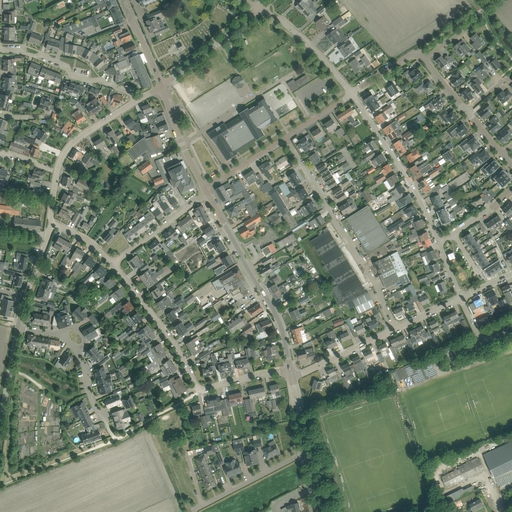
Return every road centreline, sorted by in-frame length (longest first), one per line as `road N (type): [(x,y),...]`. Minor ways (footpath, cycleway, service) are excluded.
road 1 (residential): [(113,263),(200,388),(291,371)]
road 2 (residential): [(396,328),(287,138)]
road 3 (secondary): [(291,371),(281,327),(208,192)]
road 4 (residential): [(439,241),(351,92)]
road 5 (residential): [(306,453),(202,506),(188,456)]
road 6 (residential): [(17,327),(71,344),(116,439)]
road 7 (residential): [(144,97),(0,49)]
road 8 (tertiary): [(160,88),(262,7)]
road 9 (residential): [(351,92),(262,7)]
